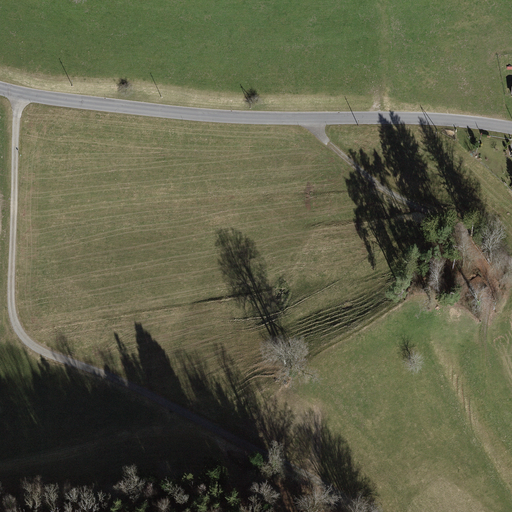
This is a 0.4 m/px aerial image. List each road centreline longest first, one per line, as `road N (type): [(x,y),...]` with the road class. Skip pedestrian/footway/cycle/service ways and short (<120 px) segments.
road 1 (track): [(364,511),(135,388),(32,348),(9,302),(17,97)]
road 2 (unclassified): [(0,91),(228,120),(511,129)]
road 3 (track): [(308,120),(379,187),(432,216),(497,234),(511,254)]
